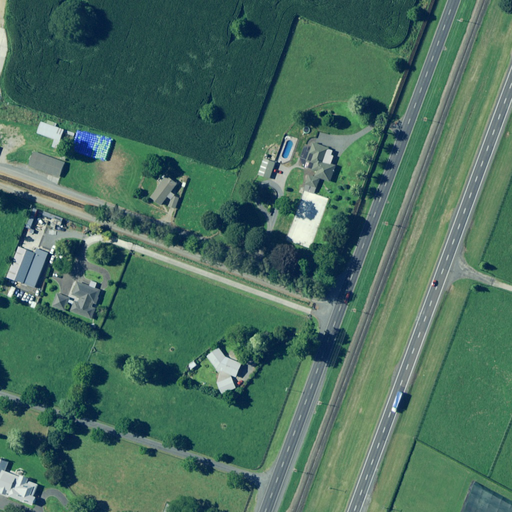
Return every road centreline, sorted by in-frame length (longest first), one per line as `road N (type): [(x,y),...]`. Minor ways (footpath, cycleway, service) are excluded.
road 1 (secondary): [(265,511),(453,0)]
road 2 (primary): [(354,511),(511,88)]
road 3 (track): [(0,189),(335,320)]
road 4 (track): [(0,395),(276,481)]
